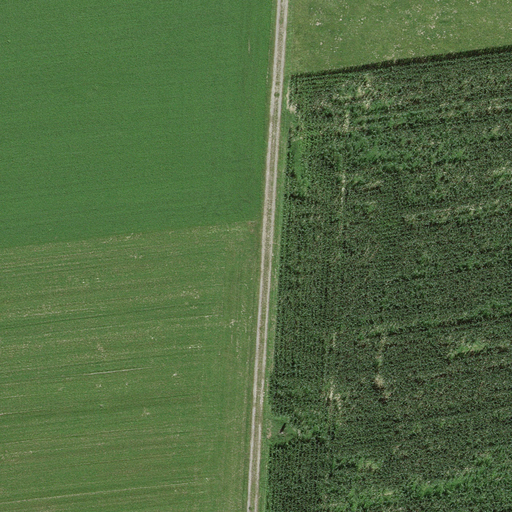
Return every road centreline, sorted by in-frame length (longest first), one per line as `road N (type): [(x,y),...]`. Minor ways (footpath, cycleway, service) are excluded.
road 1 (motorway): [(511,467),(0,39)]
road 2 (track): [(248,511),(280,0)]
road 3 (motorway): [(0,230),(335,511)]
